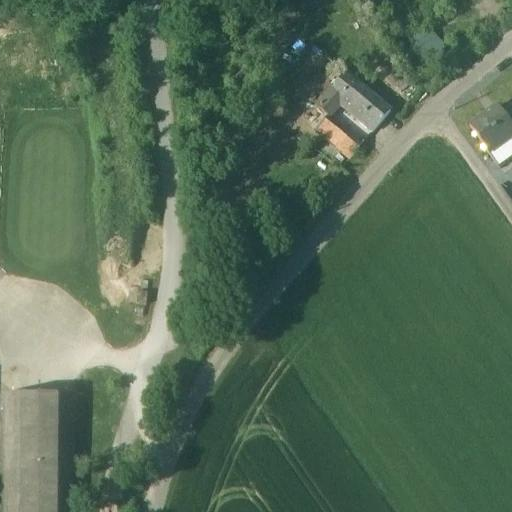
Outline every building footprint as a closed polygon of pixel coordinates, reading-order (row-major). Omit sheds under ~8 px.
[(425,63),(446,51),(431,27),(411,40),(425,63)] [(390,112),(345,74),(333,88),(343,96),(337,102),(339,104),(373,132),(390,112)] [(333,88),(318,107),(329,117),(339,104),(337,102),(343,96),(333,88)] [(511,108),(511,107),(502,114),(511,127),(511,108)] [(511,127),(502,114),(498,108),(470,127),(490,155),(511,138),(511,127)] [(359,148),(325,120),(316,130),(350,159),(359,148)] [(77,511),(79,396),(1,396),(0,511),(77,511)]
